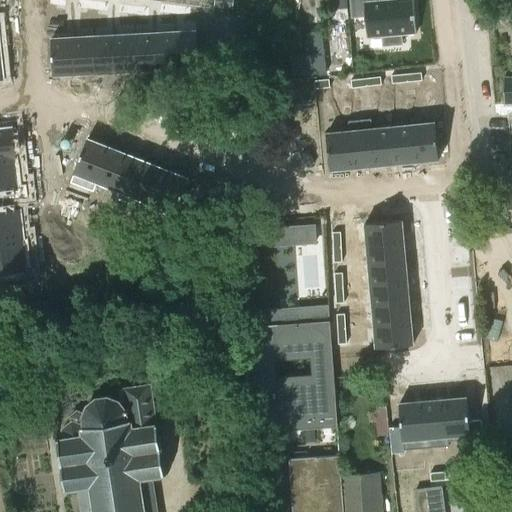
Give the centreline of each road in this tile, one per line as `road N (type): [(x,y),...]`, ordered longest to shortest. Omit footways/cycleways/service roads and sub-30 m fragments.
road 1 (residential): [(0,112),(50,111),(294,192),(452,185)]
road 2 (residential): [(452,185),(431,224),(449,381)]
road 3 (residential): [(437,0),(452,185)]
